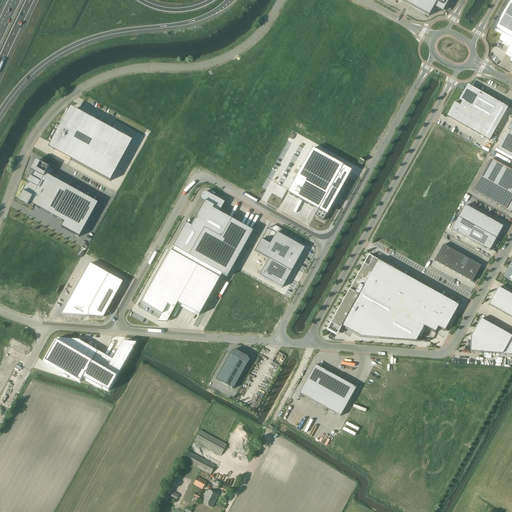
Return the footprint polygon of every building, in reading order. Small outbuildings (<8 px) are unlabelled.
[(399,0),(429,16),(433,7),(436,3),(442,6),(445,0),(399,0)] [(511,0),(496,30),(503,34),(500,39),(499,41),(503,43),(509,47),(506,53),(511,55),(511,59),(510,63),(511,64),(511,0)] [(464,104),(455,120),(480,135),(487,124),(490,125),(501,106),(478,92),(470,108),(464,104)] [(129,140),(68,108),(47,147),(108,179),(129,140)] [(511,120),(495,151),(511,159),(511,120)] [(159,137),(128,195),(159,213),(174,185),(168,182),(178,162),(175,160),(180,149),(159,137)] [(511,171),(490,159),(473,192),(511,213),(511,210),(511,171)] [(38,161),(23,196),(64,217),(60,224),(80,234),(86,222),(84,221),(88,213),(90,214),(99,195),(89,189),(87,193),(52,174),(54,170),(38,161)] [(300,166),(281,198),(313,215),(331,184),(300,166)] [(169,256),(142,305),(158,313),(159,312),(170,318),(180,301),(202,313),(223,275),(227,277),(253,231),(231,219),(219,212),(225,202),(211,195),(211,196),(208,195),(207,197),(190,226),(189,226),(192,222),(188,219),(172,247),(177,249),(172,258),(169,256)] [(465,206),(458,218),(464,221),(471,209),(465,206)] [(471,209),(464,221),(471,225),(478,213),(471,209)] [(478,213),(471,225),(477,228),(484,216),(478,213)] [(484,216),(477,228),(483,232),(490,220),(484,216)] [(458,218),(451,230),(489,251),(496,239),(490,235),(483,232),(477,228),(471,225),(464,221),(458,218)] [(490,220),(483,232),(490,235),(496,223),(490,220)] [(496,223),(490,235),(496,239),(503,227),(496,223)] [(259,241),(253,250),(267,258),(295,274),(309,249),(281,233),(276,242),(263,235),(259,241)] [(443,245),(439,253),(444,256),(448,248),(443,245)] [(448,248),(444,256),(449,259),(454,251),(448,248)] [(454,251),(449,259),(455,262),(460,265),(465,257),(454,251)] [(439,253),(434,261),(440,264),(444,256),(439,253)] [(337,313),(332,321),(360,337),(407,341),(416,341),(424,327),(435,333),(438,328),(444,331),(458,306),(378,261),(369,255),(354,281),(337,313)] [(444,256),(440,264),(445,267),(449,259),(444,256)] [(465,257),(460,265),(466,268),(470,260),(465,257)] [(266,258),(258,274),(286,291),(295,274),(266,258)] [(449,259),(445,267),(450,270),(455,262),(449,259)] [(470,260),(466,268),(471,271),(475,263),(470,260)] [(511,261),(503,278),(511,283),(511,261)] [(455,262),(450,270),(456,273),(460,265),(455,262)] [(475,263),(471,271),(476,274),(481,266),(475,263)] [(460,265),(456,273),(461,276),(466,268),(460,265)] [(466,268),(461,276),(467,279),(471,271),(466,268)] [(471,271),(467,279),(472,282),(476,274),(471,271)] [(87,272),(72,301),(85,307),(81,315),(108,312),(119,289),(87,272)] [(511,295),(498,288),(488,305),(511,318),(511,295)] [(511,354),(511,336),(481,319),(471,336),(470,351),(511,354)] [(54,342),(42,365),(77,381),(79,377),(102,389),(103,387),(109,390),(133,348),(119,341),(111,358),(72,339),(54,342)] [(232,350),(216,379),(233,389),(249,360),(247,358),(247,357),(235,351),(235,352),(232,350)] [(356,388),(315,365),(299,394),(340,416),(356,388)] [(221,455),(226,445),(200,430),(195,441),(221,455)] [(209,478),(215,466),(189,451),(184,460),(207,473),(206,476),(209,478)] [(202,489),(207,482),(198,477),(193,484),(202,489)] [(228,493),(230,489),(221,484),(219,489),(228,493)] [(212,508),(218,495),(208,490),(202,502),(212,508)] [(177,499),(179,495),(172,491),(170,496),(177,499)]
